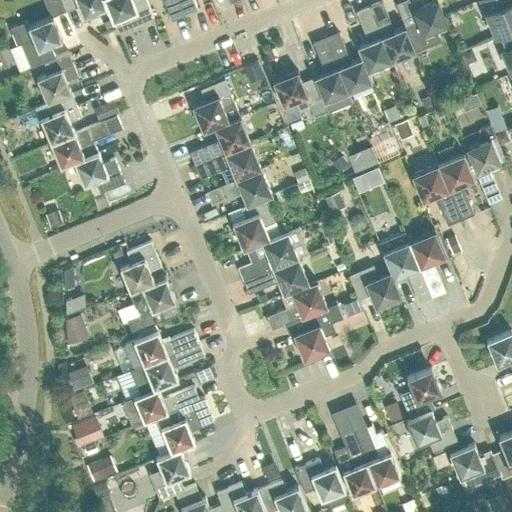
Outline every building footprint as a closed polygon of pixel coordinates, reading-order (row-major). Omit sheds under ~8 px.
[(82,16),(106,6),(104,0),(62,0),(66,9),(77,4),(82,16)] [(104,0),(106,6),(112,19),(124,14),(128,26),(153,16),(146,0),(104,0)] [(163,0),(171,18),(184,13),(178,0),(163,0)] [(178,0),(184,13),(197,8),(194,0),(178,0)] [(381,0),(377,0),(368,4),(390,59),(414,49),(404,25),(393,29),(381,0)] [(404,25),(414,49),(440,39),(435,27),(447,23),(437,0),(432,0),(412,8),(416,20),(404,25)] [(511,0),(481,0),(496,34),(511,26),(511,0)] [(356,44),(361,55),(366,68),(390,59),(368,4),(355,9),(367,40),(356,44)] [(16,43),(21,41),(30,65),(43,60),(55,55),(50,43),(61,38),(52,14),(28,24),(26,19),(9,26),(16,43)] [(511,26),(496,34),(511,70),(511,69),(511,26)] [(337,29),(325,34),(347,89),(370,80),(366,68),(361,55),(350,60),(337,29)] [(323,99),(328,110),(351,100),(347,89),(325,34),(311,40),(324,70),(313,74),(323,99)] [(37,76),(47,100),(71,90),(66,78),(77,74),(67,49),(55,55),(43,60),(48,72),(37,76)] [(286,114),(323,99),(313,74),(301,79),(297,67),(272,78),(286,114)] [(228,118),(239,114),(233,100),(224,76),(199,86),(204,97),(191,103),(201,129),(213,125),(228,118)] [(40,118),(50,140),(74,130),(69,119),(81,114),(71,90),(47,100),(35,105),(19,112),(24,125),(40,118)] [(460,98),(460,99),(463,107),(464,108),(479,102),(475,92),(460,98)] [(113,98),(93,106),(98,118),(118,110),(113,98)] [(418,126),(433,121),(429,107),(414,111),(418,126)] [(115,113),(104,118),(74,130),(50,140),(59,165),(74,159),(83,154),(79,143),(120,126),(115,113)] [(239,114),(228,118),(213,125),(218,138),(189,150),(194,163),(250,139),(239,114)] [(464,146),(488,201),(501,195),(488,165),(500,160),(484,123),(479,126),(477,140),(464,146)] [(230,164),(235,177),(261,166),(250,139),(194,163),(200,176),(230,164)] [(96,149),(83,154),(74,159),(83,183),(95,178),(100,190),(123,180),(113,156),(101,161),(96,149)] [(462,151),(437,162),(460,217),(473,212),(461,182),(473,177),(462,151)] [(437,162),(411,172),(421,199),(434,193),(446,223),(460,217),(437,162)] [(240,190),(245,202),(263,195),(271,192),(261,166),(235,177),(205,189),(210,202),(240,190)] [(308,177),(296,182),(300,191),(312,186),(308,177)] [(242,247),(251,243),(279,232),(263,195),(245,202),(240,204),(245,216),(232,221),(242,247)] [(58,207),(45,212),(50,226),(63,221),(58,207)] [(237,264),(242,277),(297,255),(308,251),(297,225),(286,229),(279,232),(251,243),(257,256),(237,264)] [(434,228),(408,239),(430,295),(444,289),(432,259),(444,254),(434,228)] [(381,250),(392,276),(405,270),(417,300),(430,295),(408,239),(404,230),(378,240),(382,250),(381,250)] [(445,236),(452,252),(460,249),(454,233),(445,236)] [(119,265),(129,289),(141,284),(154,279),(149,267),(160,263),(150,239),(126,249),(131,261),(119,265)] [(111,250),(116,261),(124,258),(120,246),(111,250)] [(283,291),(290,289),(308,281),(297,255),(242,277),(248,291),(277,279),(283,291)] [(374,305),(400,294),(389,268),(376,274),(372,263),(347,273),(356,294),(357,297),(369,292),(374,305)] [(64,285),(64,287),(74,283),(73,264),(63,268),(64,285)] [(132,329),(144,325),(179,310),(165,275),(154,279),(141,284),(145,296),(134,301),(139,314),(127,319),(132,329)] [(266,313),(271,326),(300,314),(326,303),(315,278),(308,281),(290,289),(283,291),(280,293),(281,295),(277,297),(280,304),(284,303),(285,305),(266,313)] [(84,290),(65,299),(66,310),(85,303),(84,290)] [(341,300),(347,314),(362,307),(357,297),(356,294),(341,300)] [(300,314),(305,326),(292,331),(303,356),(328,346),(323,333),(334,329),(330,319),(341,315),(335,300),(326,303),(300,314)] [(88,335),(80,311),(64,317),(66,343),(88,335)] [(157,328),(132,338),(124,342),(134,365),(198,339),(193,327),(162,340),(157,328)] [(511,369),(511,330),(511,328),(487,338),(496,363),(508,358),(511,369)] [(203,352),(198,339),(134,365),(130,366),(140,392),(152,387),(158,384),(177,377),(172,365),(203,352)] [(92,376),(112,369),(104,348),(84,356),(92,376)] [(93,380),(86,362),(66,370),(73,387),(93,380)] [(409,416),(430,407),(434,405),(429,394),(441,390),(430,365),(407,375),(411,387),(399,391),(409,416)] [(132,423),(156,414),(191,399),(198,396),(193,384),(162,396),(158,384),(152,387),(140,392),(133,395),(122,400),(132,423)] [(198,397),(198,396),(191,399),(156,414),(160,425),(170,449),(180,446),(195,440),(190,429),(214,419),(204,394),(198,397)] [(435,419),(430,407),(409,416),(405,417),(415,441),(427,436),(432,448),(456,438),(446,414),(435,419)] [(317,414),(329,437),(339,432),(328,409),(317,414)] [(296,464),(293,455),(302,452),(291,418),(276,423),(280,437),(283,437),(285,442),(276,445),(284,468),(296,464)] [(365,422),(353,427),(362,449),(375,483),(399,473),(380,427),(375,430),(371,421),(366,423),(365,422)] [(98,423),(75,432),(80,446),(104,437),(98,423)] [(333,448),(351,493),(375,483),(362,449),(353,427),(340,432),(344,443),(333,448)] [(501,475),(511,470),(511,429),(497,435),(502,447),(491,451),(500,472),(501,475)] [(449,451),(464,487),(500,472),(491,451),(489,447),(478,452),(473,441),(449,451)] [(148,472),(158,496),(176,489),(183,486),(178,474),(190,470),(180,446),(170,449),(155,456),(160,467),(148,472)] [(116,469),(110,455),(86,464),(93,479),(116,469)] [(320,497),(322,496),(325,502),(331,505),(343,500),(345,494),(343,487),(344,487),(334,463),(322,467),(318,456),(294,466),(304,490),(315,485),(320,497)] [(280,477),(256,486),(266,511),(278,506),(280,511),(295,511),(306,508),(296,483),(285,488),(280,477)] [(264,511),(266,511),(256,486),(245,491),(240,480),(215,490),(220,501),(224,511),(264,511)] [(183,511),(224,511),(220,501),(209,506),(204,494),(200,496),(194,481),(183,486),(176,489),(181,503),(180,504),(183,511)] [(493,494),(475,501),(479,511),(489,511),(499,508),(493,494)] [(426,503),(425,511),(441,511),(442,504),(426,503)]
